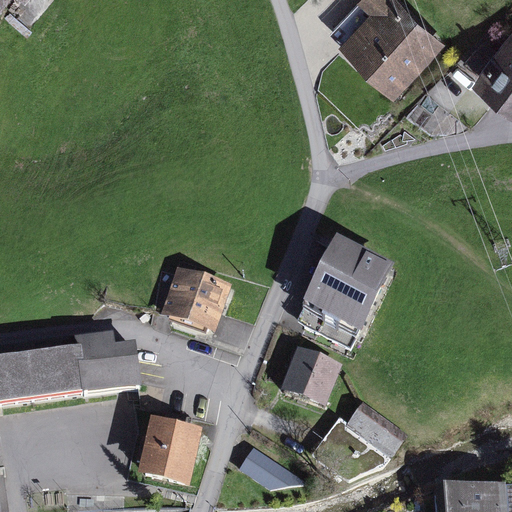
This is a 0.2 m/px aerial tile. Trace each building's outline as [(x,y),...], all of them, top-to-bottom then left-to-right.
[(390,0),(362,0),(335,29),(350,43),(354,38),(373,56),(368,61),(394,86),(435,43),(390,0)] [(511,35),(480,74),(511,100),(511,35)] [(337,256),(306,324),(366,350),(396,282),(337,256)] [(183,278),(168,330),(220,344),(234,293),(183,278)] [(111,341),(0,356),(0,407),(85,396),(85,397),(139,390),(134,352),(113,355),(111,341)] [(303,357),(285,402),(327,419),(345,374),(303,357)] [(400,428),(358,403),(340,433),(382,458),(400,428)] [(165,434),(156,432),(154,442),(143,440),(137,463),(148,466),(146,477),(184,485),(195,441),(182,438),(184,431),(189,432),(192,422),(167,416),(165,426),(166,427),(165,434)] [(307,485),(253,450),(239,472),(273,494),(307,485)] [(509,483),(444,484),(444,511),(511,511),(511,489),(509,490),(509,483)]
